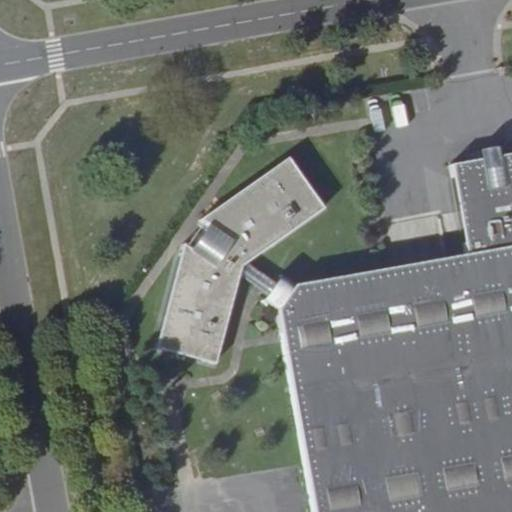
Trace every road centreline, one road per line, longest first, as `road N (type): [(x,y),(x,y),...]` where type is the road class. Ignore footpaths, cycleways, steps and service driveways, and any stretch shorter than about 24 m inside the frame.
road 1 (unclassified): [(0,65),(369,0)]
road 2 (unclassified): [(0,209),(56,511)]
